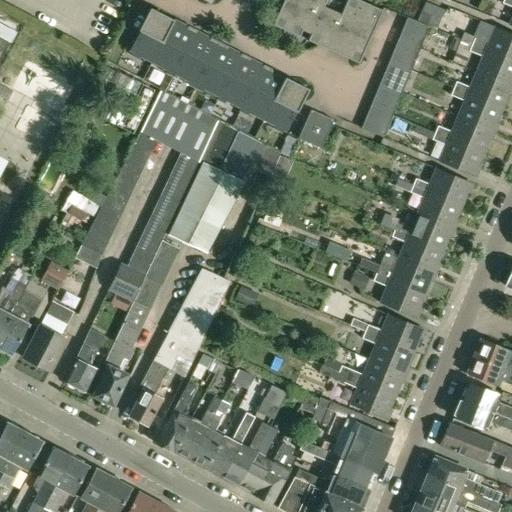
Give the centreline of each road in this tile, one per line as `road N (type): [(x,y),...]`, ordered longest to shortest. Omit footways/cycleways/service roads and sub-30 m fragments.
road 1 (unclassified): [(384,511),(511,206)]
road 2 (unclassified): [(224,511),(0,390)]
road 3 (residential): [(231,34),(359,92)]
